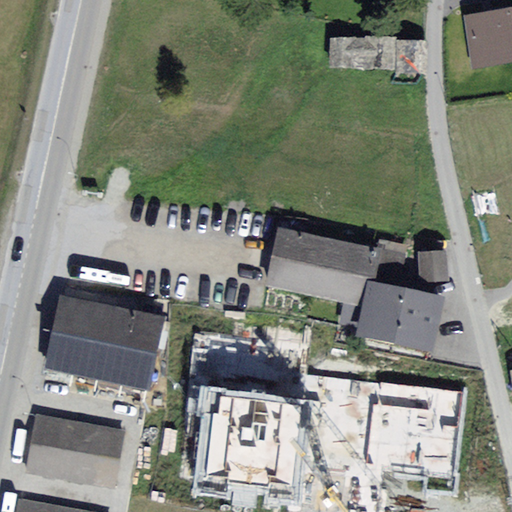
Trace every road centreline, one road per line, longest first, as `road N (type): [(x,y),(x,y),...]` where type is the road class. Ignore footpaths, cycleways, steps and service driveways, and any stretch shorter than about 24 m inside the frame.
road 1 (residential): [(511,454),(446,165),(436,0)]
road 2 (secondary): [(80,0),(0,370)]
road 3 (unknown): [(59,235),(186,265),(224,292),(245,325),(350,359)]
